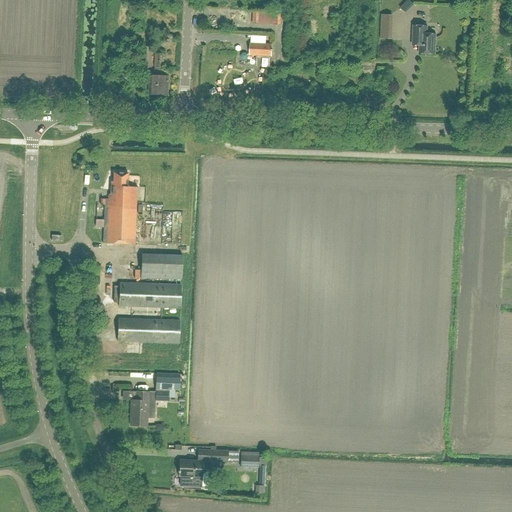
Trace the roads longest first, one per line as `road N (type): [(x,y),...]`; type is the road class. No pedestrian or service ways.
road 1 (tertiary): [(511,133),(183,120)]
road 2 (unclassified): [(76,252),(79,349),(91,410),(136,511)]
road 3 (unclassified): [(83,511),(60,465),(35,370),(28,251)]
road 4 (tertiary): [(183,120),(32,114)]
road 5 (unclassified): [(28,251),(32,114)]
road 6 (unclassified): [(183,120),(188,0)]
